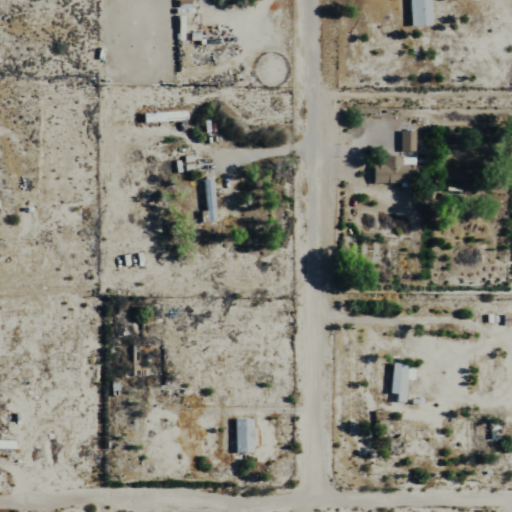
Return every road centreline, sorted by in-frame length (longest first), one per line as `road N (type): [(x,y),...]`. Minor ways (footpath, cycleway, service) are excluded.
road 1 (residential): [(511,510),(0,507)]
road 2 (residential): [(315,511),(314,0)]
